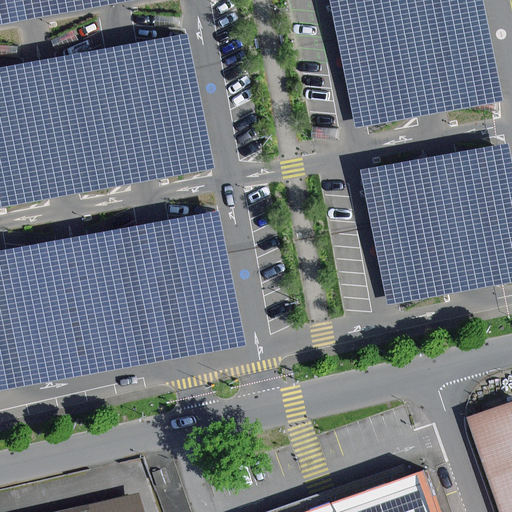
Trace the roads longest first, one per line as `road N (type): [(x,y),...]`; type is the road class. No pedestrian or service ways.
road 1 (unclassified): [(0,466),(432,368)]
road 2 (unclassified): [(479,511),(432,368)]
